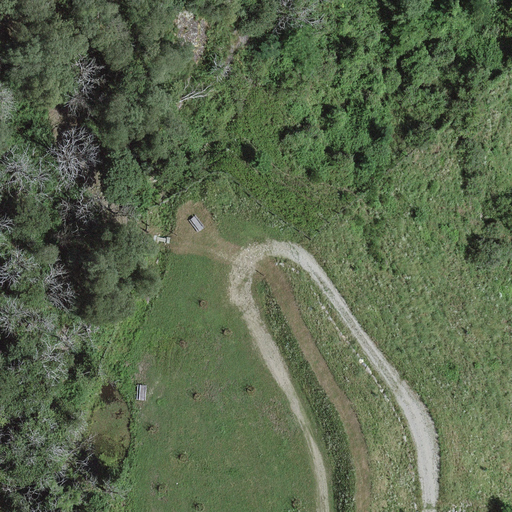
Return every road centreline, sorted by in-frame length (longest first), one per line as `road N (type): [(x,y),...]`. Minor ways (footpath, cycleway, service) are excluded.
road 1 (unclassified): [(425,511),(419,458),(397,394),(319,280),(276,249),(242,266),(243,302),(299,419),(318,511)]
road 2 (track): [(511,251),(489,214),(468,118)]
